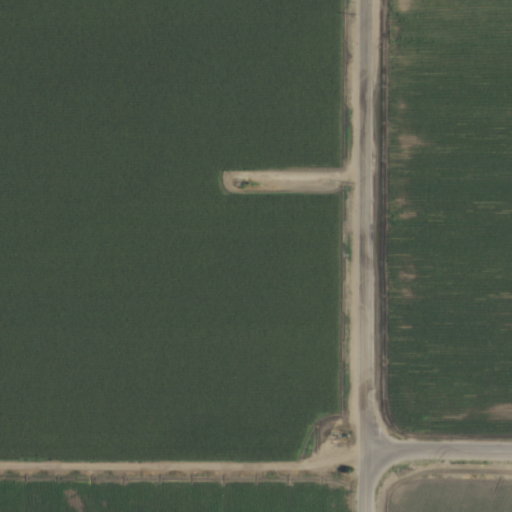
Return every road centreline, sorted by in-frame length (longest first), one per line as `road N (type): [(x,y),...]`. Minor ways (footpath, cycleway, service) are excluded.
road 1 (residential): [(360,511),(362,0)]
road 2 (residential): [(511,452),(361,451)]
